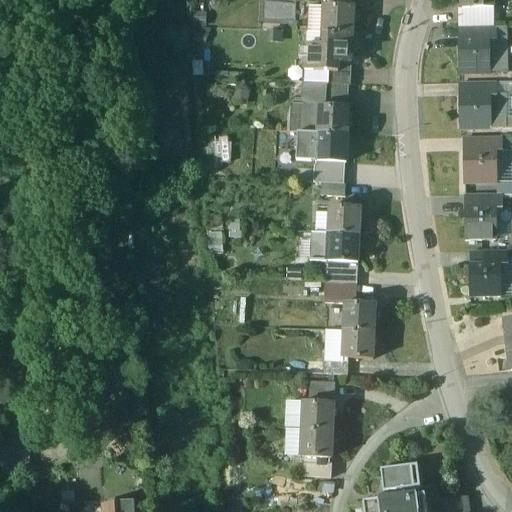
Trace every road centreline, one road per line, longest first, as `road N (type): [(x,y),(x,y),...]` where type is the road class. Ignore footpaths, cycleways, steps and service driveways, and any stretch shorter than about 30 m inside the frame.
road 1 (residential): [(416,0),(405,94),(451,400)]
road 2 (residential): [(451,400),(390,428),(352,474),(337,511)]
road 3 (residential): [(451,400),(476,462),(510,511)]
